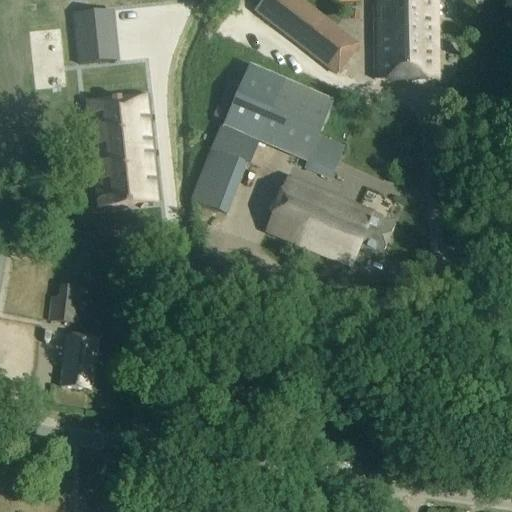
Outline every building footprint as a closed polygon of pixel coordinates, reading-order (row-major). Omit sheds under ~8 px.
[(329,32),(288,0),(282,0),(266,21),(337,77),(359,49),(332,28),(329,32)] [(372,0),(373,82),(437,82),(436,0),(372,0)] [(112,14),(74,17),(79,67),(117,64),(112,14)] [(307,168),(335,108),(253,71),(226,131),(258,147),(307,168)] [(94,213),(159,206),(148,98),(83,104),(94,213)] [(382,263),(395,231),(380,225),(382,220),(288,181),(267,232),(353,268),(358,253),(382,263)] [(58,299),(51,298),(48,323),(77,326),(82,289),(60,286),(58,299)] [(95,388),(100,342),(67,339),(65,355),(72,356),(72,367),(64,366),(61,390),(84,392),(84,387),(95,388)]
